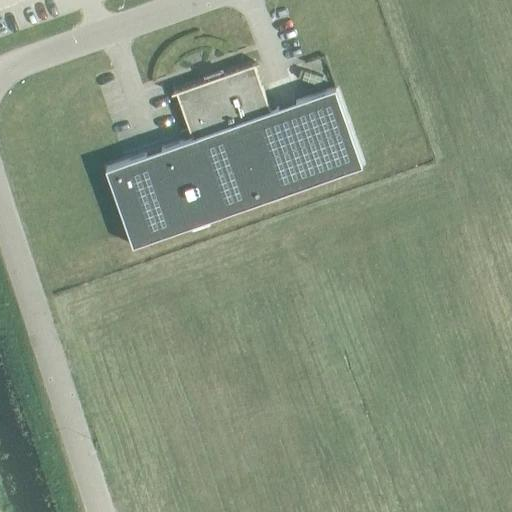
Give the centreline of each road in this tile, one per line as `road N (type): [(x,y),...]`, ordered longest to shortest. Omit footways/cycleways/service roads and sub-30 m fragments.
road 1 (unclassified): [(0,207),(99,511)]
road 2 (unclassified): [(208,0),(0,72)]
